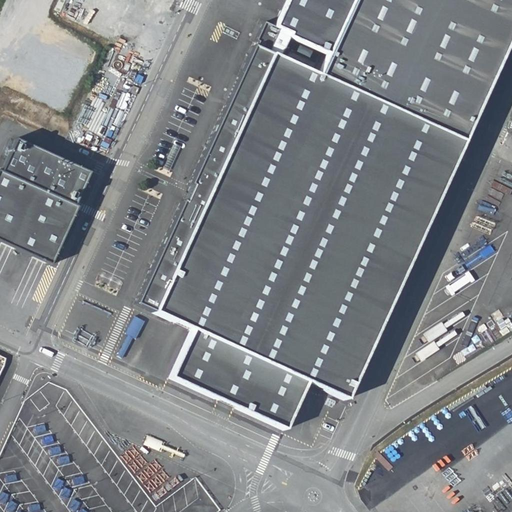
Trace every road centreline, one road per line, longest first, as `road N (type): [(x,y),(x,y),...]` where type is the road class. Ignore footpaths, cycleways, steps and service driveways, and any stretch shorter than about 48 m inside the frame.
road 1 (unclassified): [(41,350),(39,336),(191,0)]
road 2 (unclassified): [(295,478),(41,350)]
